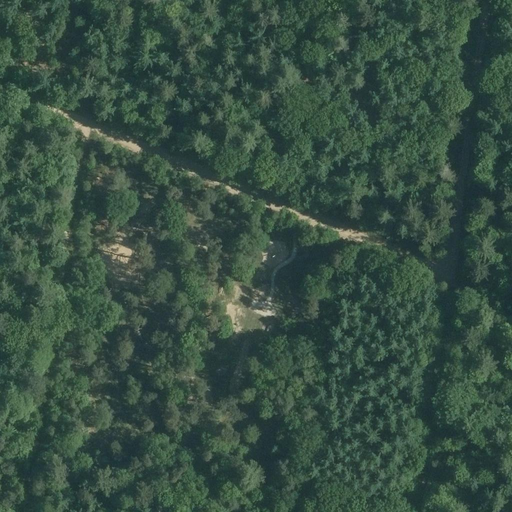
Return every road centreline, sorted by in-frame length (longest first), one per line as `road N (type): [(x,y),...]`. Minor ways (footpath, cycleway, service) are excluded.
road 1 (track): [(323,0),(302,40),(311,92),(349,128),(375,135),(427,123),(460,82),(461,29),(442,0)]
road 2 (track): [(86,122),(29,462)]
road 3 (track): [(236,185),(0,86)]
road 4 (track): [(418,511),(448,273)]
road 5 (track): [(448,273),(236,185)]
road 6 (track): [(448,273),(474,81)]
